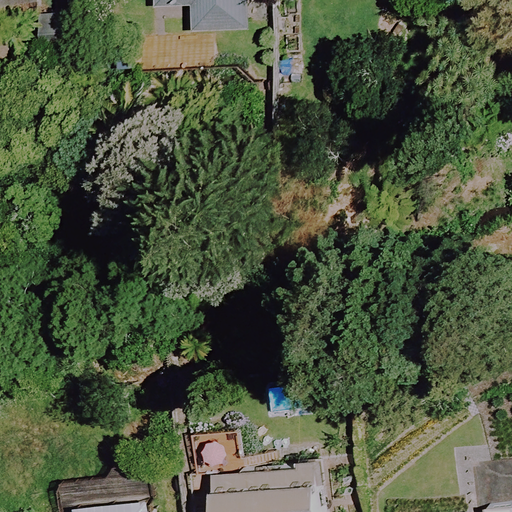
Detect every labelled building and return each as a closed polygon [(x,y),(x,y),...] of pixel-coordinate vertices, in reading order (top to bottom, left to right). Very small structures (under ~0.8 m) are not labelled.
[(152,0),(153,1),(189,1),(190,28),(246,27),(245,0),(152,0)] [(82,44),(81,12),(40,13),(41,45),(82,44)] [(324,511),(317,458),(203,474),(208,511),(324,511)] [(152,511),(151,502),(73,511),(152,511)] [(511,511),(511,502),(486,505),(486,511),(511,511)]
